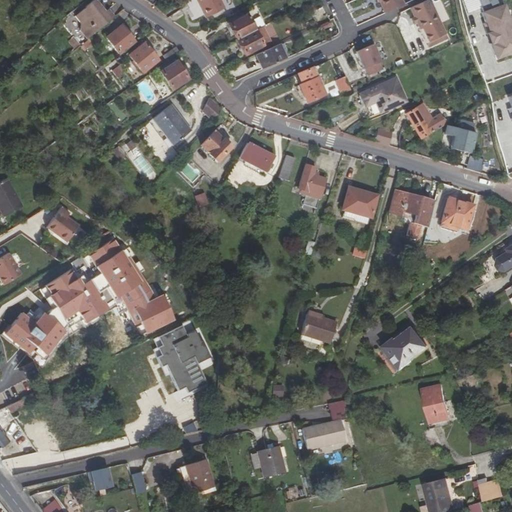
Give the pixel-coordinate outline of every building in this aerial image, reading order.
[(86,39),(114,17),(108,9),(105,11),(95,0),(93,0),(85,7),(85,8),(75,16),(80,22),(81,24),(80,30),(86,39)] [(220,0),(196,0),(206,17),(225,8),(220,0)] [(404,3),(402,0),(375,0),(378,4),(380,3),(385,12),(404,3)] [(441,21),(430,0),(428,0),(411,9),(421,30),(441,21)] [(164,13),(171,18),(181,13),(179,6),(164,13)] [(236,39),(255,30),(247,14),(228,23),(236,39)] [(121,25),(105,37),(118,54),(134,41),(121,25)] [(255,30),(263,45),(267,43),(269,39),(262,26),(255,30)] [(195,36),(202,42),(215,36),(211,28),(195,36)] [(244,56),(263,45),(255,30),(236,39),(244,56)] [(80,46),(84,50),(92,43),(89,39),(80,46)] [(143,42),(128,54),(142,73),(158,61),(143,42)] [(262,69),(286,58),(280,44),(256,55),(262,69)] [(382,61),(374,44),(355,52),(363,71),(365,71),(368,77),(383,70),(380,63),(382,61)] [(163,56),(167,61),(182,51),(176,47),(163,56)] [(176,61),(159,72),(171,90),(189,79),(176,61)] [(112,71),(117,77),(124,71),(119,65),(112,71)] [(299,85),(307,102),(325,95),(315,73),(313,67),(298,73),(302,83),(299,85)] [(341,94),(350,90),(344,77),(336,81),(341,94)] [(406,101),(395,78),(360,94),(370,117),(406,101)] [(105,104),(111,113),(120,106),(114,98),(105,104)] [(213,120),(222,109),(209,98),(200,108),(213,120)] [(420,140),(438,129),(422,103),(405,113),(420,140)] [(170,104),(152,119),(172,145),(191,130),(170,104)] [(449,135),(454,137),(451,149),(470,154),(475,133),(451,127),(449,135)] [(375,142),(388,146),(392,132),(378,129),(375,142)] [(223,139),(222,138),(214,131),(201,145),(208,153),(207,154),(216,163),(232,147),(223,139)] [(244,134),(237,145),(244,149),(251,137),(244,134)] [(131,140),(126,144),(131,150),(136,146),(131,140)] [(122,150),(118,145),(111,150),(115,155),(122,150)] [(253,146),(245,161),(266,172),(273,156),(253,146)] [(129,153),(145,181),(154,175),(138,147),(129,153)] [(125,154),(122,150),(115,155),(119,159),(125,154)] [(286,155),(278,178),(287,181),(294,158),(286,155)] [(479,172),(482,159),(469,156),(466,169),(479,172)] [(297,189),(307,192),(305,196),(319,200),(326,179),(318,176),(314,175),(315,171),(316,168),(305,165),(297,189)] [(5,179),(0,181),(0,210),(3,217),(21,207),(5,179)] [(359,190),(358,194),(347,191),(342,210),(370,218),(377,196),(359,190)] [(394,190),(388,213),(406,217),(410,223),(406,235),(417,238),(420,226),(427,228),(434,201),(427,199),(394,190)] [(203,192),(194,197),(199,208),(209,203),(203,192)] [(316,208),(319,200),(305,196),(303,204),(316,208)] [(458,227),(466,230),(473,205),(447,198),(440,222),(458,227)] [(69,213),(61,207),(46,226),(65,242),(77,227),(66,217),(69,213)] [(457,232),(458,227),(440,222),(439,227),(457,232)] [(308,240),(304,253),(310,255),(314,242),(308,240)] [(508,250),(499,256),(506,268),(511,264),(511,245),(507,248),(508,250)] [(364,258),(367,250),(358,247),(356,253),(362,255),(361,257),(364,258)] [(21,274),(8,253),(0,257),(0,277),(5,285),(21,274)] [(118,267),(97,266),(96,287),(109,288),(118,294),(125,306),(146,295),(138,280),(134,277),(132,277),(118,267)] [(317,314),(307,311),(300,335),(329,343),(336,322),(316,316),(317,314)] [(170,371),(178,390),(185,386),(188,392),(208,382),(198,362),(211,356),(203,339),(201,340),(195,329),(186,333),(182,324),(158,336),(162,344),(158,346),(161,354),(157,356),(162,366),(166,364),(170,371)] [(394,338),(383,346),(401,369),(412,361),(411,359),(428,346),(412,327),(396,339),(394,338)] [(154,338),(158,346),(162,344),(158,336),(154,338)] [(153,348),(157,356),(161,354),(158,346),(153,348)] [(165,374),(170,371),(166,364),(162,366),(165,374)] [(441,385),(423,389),(431,423),(449,418),(441,385)] [(272,396),(283,396),(283,386),(272,386),(272,396)] [(9,413),(28,404),(26,398),(6,407),(9,413)] [(328,403),(331,413),(346,410),(346,409),(344,400),(334,402),(328,403)] [(348,419),(346,410),(331,413),(333,422),(341,420),(348,419)] [(307,450),(346,441),(341,420),(333,422),(302,429),(307,450)] [(0,448),(9,442),(0,430),(0,448)] [(258,453),(261,468),(264,478),(285,473),(279,446),(257,451),(258,453)] [(250,455),(254,470),(261,468),(258,453),(250,455)] [(206,460),(186,466),(194,493),(214,487),(206,460)] [(107,466),(88,471),(94,490),(112,485),(107,466)] [(187,495),(194,493),(186,466),(179,468),(187,495)] [(144,490),(140,473),(131,476),(135,493),(144,490)] [(476,483),(481,502),(503,496),(497,477),(476,483)] [(321,478),(312,480),(315,494),(325,492),(321,478)] [(428,500),(450,494),(446,478),(424,484),(428,500)] [(431,511),(454,511),(455,511),(450,494),(428,500),(431,511)] [(483,511),(481,503),(475,505),(477,511),(483,511)]
